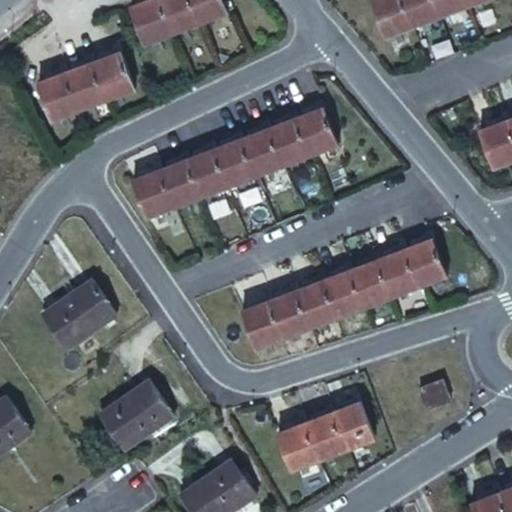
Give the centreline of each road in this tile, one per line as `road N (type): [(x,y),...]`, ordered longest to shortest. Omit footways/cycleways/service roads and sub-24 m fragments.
road 1 (residential): [(156,293),(208,374),(239,382),(488,303)]
road 2 (residential): [(444,189),(156,293)]
road 3 (residential): [(76,166),(109,140),(319,45)]
road 4 (residential): [(511,405),(355,511)]
road 5 (residential): [(76,166),(156,293)]
road 6 (residential): [(511,57),(373,108)]
road 7 (residential): [(0,269),(55,183),(76,166)]
